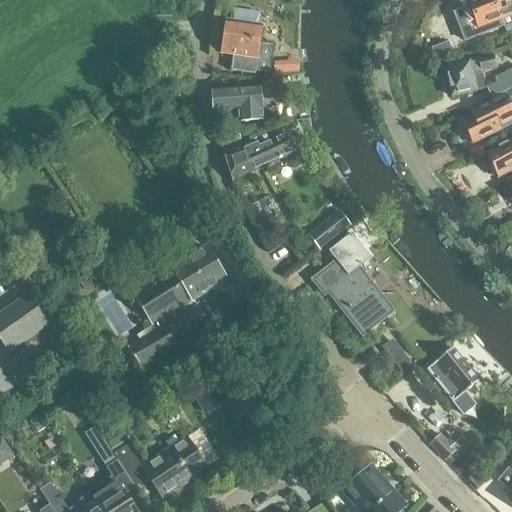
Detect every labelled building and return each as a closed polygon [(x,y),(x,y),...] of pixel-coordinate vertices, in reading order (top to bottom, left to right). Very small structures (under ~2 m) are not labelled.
[(502,20),(493,0),(469,0),(467,1),(478,30),(502,20)] [(511,0),(493,0),(502,20),(506,31),(511,28),(511,17),(511,16),(511,0)] [(269,74),(273,47),(260,44),(263,27),(226,21),(221,54),(234,56),(232,72),(256,75),(256,72),(269,74)] [(452,51),(448,43),(433,49),(436,57),(452,51)] [(473,75),(497,69),(494,57),(471,63),(470,63),(445,69),(452,98),(478,92),(473,75)] [(493,99),(511,89),(511,72),(496,80),(498,84),(487,89),(493,99)] [(260,87),(212,91),(215,125),(263,121),(260,87)] [(511,107),(506,96),(471,113),(475,119),(464,125),(473,144),(511,125),(511,107)] [(222,150),(242,142),(238,130),(218,137),(222,150)] [(233,182),(295,154),(286,134),(274,139),(270,132),(223,151),(233,182)] [(511,141),(487,155),(498,179),(511,171),(511,141)] [(263,222),(273,216),(264,199),(254,205),(263,222)] [(320,251),(351,227),(340,213),(309,237),(320,251)] [(237,241),(229,245),(237,257),(244,252),(237,241)] [(325,296),(329,293),(363,336),(393,312),(359,269),(371,259),(357,241),(334,260),(337,263),(313,281),(325,296)] [(195,302),(227,282),(207,248),(133,294),(154,327),(138,337),(141,341),(128,349),(141,370),(210,326),(195,302)] [(81,278),(89,290),(112,275),(104,263),(81,278)] [(0,340),(10,354),(49,325),(28,295),(0,314),(0,340)] [(397,306),(409,320),(420,311),(409,297),(397,306)] [(384,349),(401,371),(410,364),(392,342),(384,349)] [(465,393),(479,381),(454,349),(427,371),(437,383),(434,386),(440,393),(443,390),(463,415),(475,406),(465,393)] [(0,397),(13,389),(0,370),(0,397)] [(100,400),(110,414),(125,404),(115,389),(100,400)] [(455,429),(444,439),(440,435),(430,445),(445,460),(454,450),(465,441),(455,429)] [(118,462),(136,489),(150,480),(163,500),(191,481),(190,479),(207,468),(200,458),(211,451),(198,431),(143,468),(128,446),(114,455),(117,462),(118,462)] [(99,506),(102,511),(136,511),(125,496),(136,489),(118,462),(117,462),(107,469),(118,486),(107,494),(110,498),(99,506)] [(348,509),(353,504),(360,511),(400,511),(405,508),(392,493),(393,492),(370,466),(342,491),(345,495),(340,499),(348,509)] [(102,511),(99,506),(89,511),(85,511),(84,509),(79,511),(69,511),(51,484),(40,491),(50,506),(54,511),(102,511)] [(333,511),(327,502),(311,511),(333,511)]
